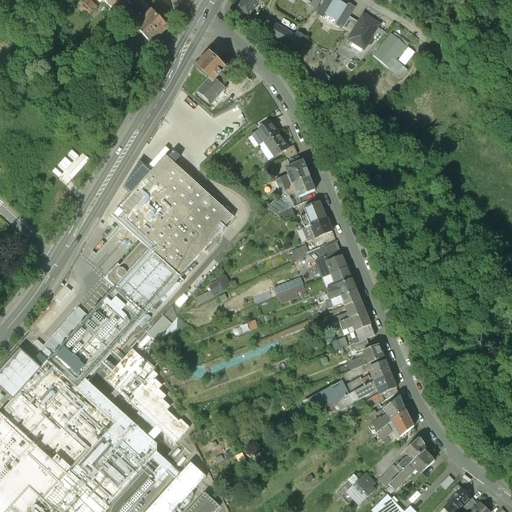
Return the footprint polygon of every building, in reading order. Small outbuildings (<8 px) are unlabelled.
[(101,12),(87,0),(83,0),(76,7),(92,22),(101,12)] [(102,0),(111,9),(119,2),(121,0),(102,0)] [(141,0),(139,0),(136,4),(147,15),(151,11),(141,0)] [(242,0),(237,10),(248,17),(258,0),(242,0)] [(311,0),(311,2),(310,2),(308,4),(315,8),(320,0),(311,0)] [(338,1),(335,0),(326,0),(318,14),(320,15),(322,18),(324,20),(327,22),(330,23),(333,25),(337,26),(339,27),(341,28),(342,27),(348,16),(353,8),(349,5),(345,6),(343,5),(343,3),(343,2),(342,1),(342,0),(340,0),(339,0),(338,1)] [(111,9),(109,11),(120,22),(125,17),(134,27),(139,22),(119,2),(111,9)] [(139,22),(134,27),(151,45),(168,28),(151,11),(147,15),(139,22)] [(101,12),(92,22),(96,25),(105,16),(101,12)] [(379,25),(363,15),(362,17),(359,22),(352,33),(351,35),(356,38),(353,42),(364,49),(367,44),(370,44),(373,40),(372,38),(371,37),(377,28),(379,25)] [(348,16),(342,27),(352,33),(359,22),(348,16)] [(295,36),(275,25),(269,35),(289,46),(296,50),(304,37),(297,33),(295,36)] [(385,32),(377,28),(371,37),(372,38),(377,42),(385,32)] [(390,35),(373,55),(389,68),(393,63),(406,47),(390,35)] [(209,53),(199,65),(196,62),(193,65),(208,79),(222,65),(209,53)] [(229,57),(222,65),(226,69),(234,61),(229,57)] [(399,70),(393,63),(389,68),(395,74),(396,74),(399,70)] [(222,73),(213,83),(208,79),(197,93),(210,105),(225,89),(223,86),(229,80),(222,73)] [(241,73),(233,80),(241,88),(248,80),(241,73)] [(252,136),(259,146),(264,143),(277,133),(270,123),(252,136)] [(288,148),(277,133),(264,143),(275,159),(283,153),(288,149),(288,148)] [(288,149),(283,153),(286,160),(297,155),(294,146),(288,148),(288,149)] [(141,244),(179,278),(232,218),(165,158),(111,218),(141,244)] [(309,178),(303,163),(286,170),(288,176),(292,185),(293,184),(309,178)] [(291,186),(292,185),(288,176),(271,184),(278,198),(281,196),(291,186)] [(314,191),(309,178),(293,184),(292,185),(291,186),(293,190),(295,188),(299,198),(314,191)] [(267,209),(277,216),(288,211),(281,196),(278,198),(267,209)] [(319,203),(304,209),(306,215),(300,218),(305,229),(311,226),(326,220),(319,203)] [(288,211),(277,216),(284,221),(295,216),(291,209),(288,211)] [(311,226),(316,239),(332,232),(326,220),(311,226)] [(145,315),(179,278),(141,244),(120,267),(118,267),(117,268),(115,269),(115,268),(108,276),(107,277),(107,278),(107,279),(107,280),(108,281),(115,288),(145,315)] [(327,263),(342,257),(340,251),(332,255),(325,259),(327,263)] [(327,263),(332,275),(347,269),(342,257),(327,263)] [(356,292),(347,269),(332,275),(336,286),(326,290),(331,302),(338,299),(356,292)] [(197,299),(201,306),(232,286),(226,276),(211,286),(213,289),(197,299)] [(283,304),(300,297),(298,292),(307,288),(302,276),(275,287),(283,304)] [(85,381),(145,315),(115,288),(29,383),(27,381),(8,402),(10,404),(1,415),(0,415),(67,476),(71,472),(122,415),(123,414),(85,381)] [(360,302),(356,292),(338,299),(331,302),(334,308),(340,305),(340,304),(341,303),(341,304),(340,302),(343,301),(345,308),(360,302)] [(328,310),(334,308),(331,302),(325,304),(328,310)] [(366,314),(360,302),(345,308),(349,316),(350,320),(366,314)] [(156,339),(179,318),(171,310),(148,331),(156,339)] [(371,326),(366,314),(350,320),(352,325),(356,333),(371,326)] [(339,325),(350,320),(349,316),(347,317),(346,315),(337,319),(339,325)] [(352,325),(350,320),(339,325),(342,331),(351,327),(350,326),(352,325)] [(371,326),(356,333),(360,342),(366,340),(375,336),(371,326)] [(363,353),(370,350),(366,340),(360,342),(355,344),(359,355),(363,353)] [(370,350),(363,353),(366,361),(368,365),(384,359),(379,346),(370,350)] [(117,392),(144,361),(132,351),(105,381),(117,392)] [(362,368),(368,365),(366,361),(364,361),(363,359),(355,363),(358,369),(362,368)] [(117,392),(128,402),(154,373),(155,372),(144,361),(117,392)] [(391,376),(385,363),(370,369),(374,379),(375,382),(391,376)] [(344,383),(364,373),(362,368),(358,369),(338,377),(340,381),(343,379),(344,383)] [(128,402),(175,444),(189,428),(180,420),(179,422),(167,412),(170,408),(163,401),(166,397),(159,390),(162,387),(154,380),(158,376),(154,373),(128,402)] [(396,389),(391,376),(375,382),(376,385),(380,394),(381,395),(396,389)] [(375,382),(374,379),(370,380),(369,378),(368,378),(361,381),(361,382),(364,388),(375,382)] [(361,382),(361,381),(360,379),(345,388),(349,396),(354,394),(364,388),(361,382)] [(348,397),(349,396),(345,388),(342,382),(308,400),(316,414),(333,405),(341,400),(348,397)] [(376,385),(375,382),(364,388),(354,394),(358,401),(369,395),(368,394),(374,390),(375,389),(374,387),(376,385)] [(398,395),(396,389),(381,395),(380,394),(350,412),(356,421),(384,403),(398,395)] [(354,394),(349,396),(348,397),(352,405),(358,401),(354,394)] [(405,411),(399,398),(388,407),(383,411),(388,417),(392,422),(405,411)] [(341,400),(333,405),(336,409),(338,408),(340,412),(346,409),(341,400)] [(400,439),(414,428),(405,411),(392,422),(391,423),(394,429),(400,439)] [(76,477),(71,472),(67,476),(0,415),(1,415),(0,415),(0,414),(0,511),(36,511),(59,485),(64,490),(76,477)] [(157,452),(157,445),(123,414),(122,415),(71,472),(76,477),(64,490),(59,485),(36,511),(106,511),(110,509),(104,504),(110,497),(114,500),(157,452)] [(386,427),(391,423),(392,422),(388,417),(382,422),(386,427)] [(380,432),(386,427),(382,422),(374,428),(378,433),(380,432)] [(394,429),(391,423),(386,427),(380,432),(384,438),(392,433),(391,431),(394,429)] [(425,449),(419,439),(404,454),(410,459),(405,460),(391,474),(393,476),(395,474),(398,478),(424,452),(425,450),(425,449)] [(178,445),(166,458),(173,463),(173,464),(184,451),(178,445)] [(421,475),(434,462),(424,452),(398,478),(390,486),(397,494),(406,484),(404,482),(416,470),(421,475)] [(161,476),(173,463),(166,458),(155,470),(161,476)] [(147,511),(173,511),(205,477),(190,463),(147,511)] [(347,493),(359,506),(374,492),(371,489),(374,485),(365,476),(347,493)] [(454,481),(449,477),(440,486),(445,490),(454,481)] [(443,509),(446,511),(456,511),(458,511),(459,511),(463,508),(471,499),(461,489),(457,486),(453,490),(457,493),(449,502),(450,502),(443,509)] [(131,490),(131,503),(143,502),(142,489),(131,490)] [(214,511),(219,506),(204,493),(187,511),(214,511)] [(414,511),(410,507),(405,511),(403,511),(387,496),(375,508),(378,511),(414,511)] [(475,502),(471,499),(463,508),(467,511),(475,502)]
